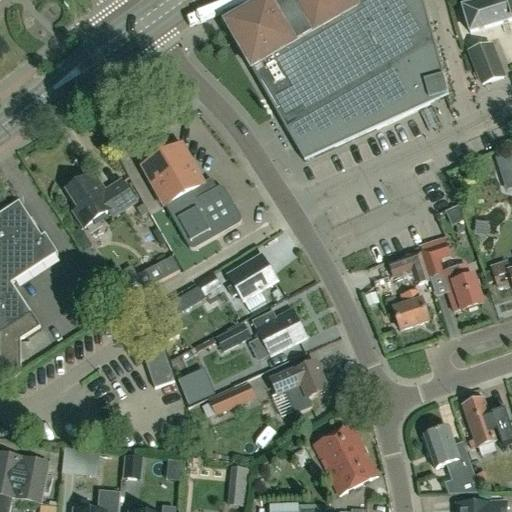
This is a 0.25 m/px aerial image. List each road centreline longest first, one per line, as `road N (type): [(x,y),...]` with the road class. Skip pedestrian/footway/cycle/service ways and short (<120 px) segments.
road 1 (residential): [(381,408),(346,308),(255,154),(140,26)]
road 2 (secondary): [(0,127),(140,26)]
road 3 (residential): [(381,408),(511,363)]
